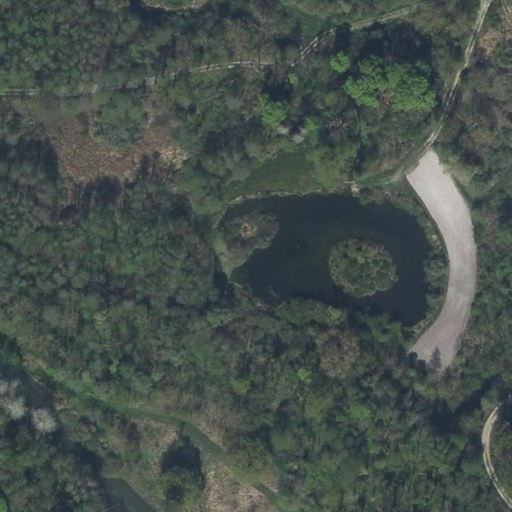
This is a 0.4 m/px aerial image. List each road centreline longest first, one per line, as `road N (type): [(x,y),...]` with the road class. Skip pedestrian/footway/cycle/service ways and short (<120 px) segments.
road 1 (track): [(428,0),(333,31),(289,62),(0,94)]
road 2 (track): [(370,179),(405,171),(434,139),(490,0)]
